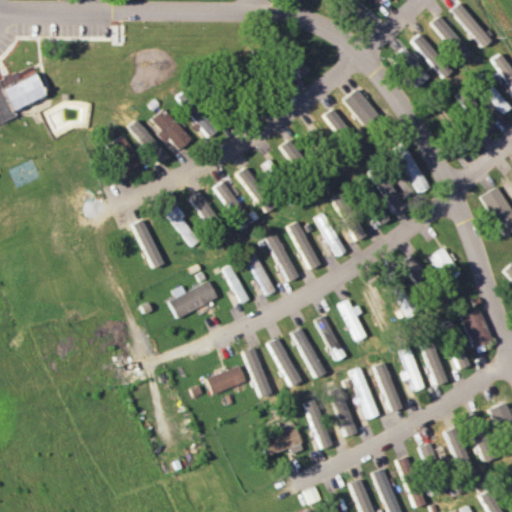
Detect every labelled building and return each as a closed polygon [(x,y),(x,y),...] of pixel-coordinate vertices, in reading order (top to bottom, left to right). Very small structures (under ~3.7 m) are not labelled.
[(449,9),(481,46),(489,39),(457,2),(449,9)] [(468,52),(437,15),(428,22),(459,59),(468,52)] [(441,76),(449,68),(416,33),(408,41),(441,76)] [(388,59),(413,87),(427,75),(402,46),(388,59)] [(511,72),(499,52),(490,58),(511,91),(511,72)] [(2,87),(11,109),(44,95),(35,74),(2,87)] [(501,112),(509,106),(483,76),(476,82),(501,112)] [(0,121),(11,117),(0,84),(0,121)] [(340,99),(360,123),(372,112),(353,88),(340,99)] [(180,106),(206,135),(217,126),(191,97),(180,106)] [(149,119),(158,129),(157,130),(176,150),(189,138),(161,108),(149,119)] [(343,126),(328,108),(320,114),(335,133),(343,126)] [(126,124),(156,164),(165,157),(136,118),(126,124)] [(298,129),(310,147),(319,142),(307,123),(298,129)] [(123,172),(139,162),(121,134),(105,145),(123,172)] [(277,143),(286,161),(299,155),(291,137),(277,143)] [(423,188),(403,142),(394,145),(413,192),(423,188)] [(233,172),(247,193),(257,186),(243,165),(233,172)] [(380,174),(371,182),(394,210),(404,202),(380,174)] [(212,185),(233,221),(242,215),(221,179),(212,185)] [(477,195),(501,235),(511,228),(511,215),(493,185),(477,195)] [(205,226),(213,221),(196,191),(187,196),(205,226)] [(162,211),(188,244),(196,238),(181,220),(185,217),(173,202),(162,211)] [(380,213),(379,213),(373,207),(367,212),(378,223),(384,217),(380,213)] [(341,251),(323,211),(314,215),(332,255),(341,251)] [(342,218),(352,239),(361,235),(351,214),(342,218)] [(159,263),(138,219),(129,223),(150,267),(159,263)] [(285,224),(306,268),(316,263),(294,220),(285,224)] [(293,277),(275,232),(265,235),(283,281),(293,277)] [(427,254),(441,281),(455,274),(441,247),(427,254)] [(262,294),(270,291),(254,251),(246,254),(262,294)] [(423,275),(409,254),(398,260),(412,282),(423,275)] [(500,269),(511,282),(511,266),(508,262),(500,269)] [(244,298),(229,266),(223,269),(238,301),(244,298)] [(401,316),(411,312),(391,267),(380,272),(401,316)] [(175,317),(214,296),(205,280),(183,291),(179,284),(169,289),(173,296),(166,300),(175,317)] [(377,327),(391,320),(373,284),(360,291),(377,327)] [(348,307),(345,299),(337,302),(353,339),(362,335),(353,314),(358,312),(354,304),(348,307)] [(457,316),(469,346),(488,339),(476,308),(457,316)] [(314,318),(333,359),(342,356),(322,314),(314,318)] [(419,337),(430,383),(441,381),(430,334),(419,337)] [(265,342),(289,385),(298,380),(275,337),(265,342)] [(455,367),(464,365),(456,339),(447,342),(455,367)] [(407,376),(412,389),(421,386),(406,344),(397,347),(405,369),(398,372),(401,379),(407,376)] [(268,392),(251,346),(241,350),(258,396),(268,392)] [(399,406),(381,361),(371,365),(389,410),(399,406)] [(208,392),(243,382),(238,366),(204,375),(208,392)] [(375,414),(359,366),(348,370),(358,398),(359,398),(366,417),(375,414)] [(345,435),(355,431),(338,387),(328,391),(345,435)] [(486,408),(498,433),(511,425),(511,424),(500,401),(486,408)] [(305,407),(321,447),(329,444),(314,404),(305,407)] [(290,447),(291,451),(298,449),(296,443),(300,441),(294,424),(258,437),(265,455),(290,447)] [(495,454),(481,426),(469,432),(482,460),(495,454)] [(471,471),(456,435),(445,440),(460,476),(471,471)] [(436,465),(427,442),(416,446),(426,469),(436,465)] [(395,459),(399,471),(412,467),(407,454),(395,459)] [(370,471),(387,511),(399,511),(400,511),(380,467),(370,471)] [(348,481),(360,511),(371,511),(358,478),(348,481)] [(500,511),(487,488),(477,494),(487,511),(500,511)]
